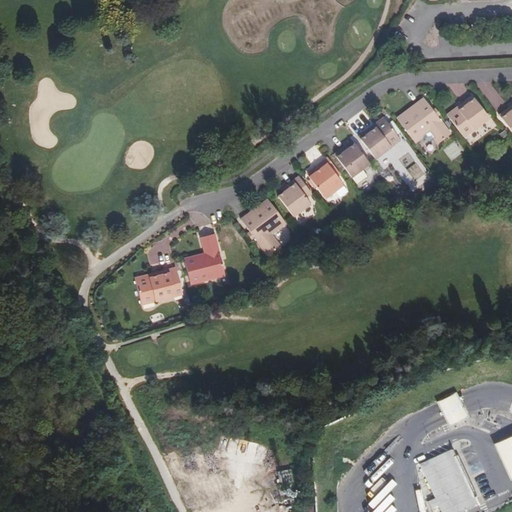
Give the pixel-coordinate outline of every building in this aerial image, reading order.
[(464,106),(449,118),(463,137),(488,119),(471,96),(462,103),(464,106)] [(437,117),(433,111),(424,99),(414,106),(415,108),(398,120),(415,143),(429,132),(439,143),(451,135),(437,117)] [(464,106),(462,103),(447,115),(449,118),(464,106)] [(415,108),(414,106),(397,119),(398,120),(415,108)] [(511,110),(511,111),(509,108),(499,115),(511,132),(511,110)] [(370,132),(385,121),(383,118),(368,129),(370,132)] [(385,121),(370,132),(368,129),(358,136),(375,159),(400,140),(385,121)] [(346,150),(354,144),(352,141),(343,147),(346,150)] [(452,158),(461,152),(456,143),(446,149),(452,158)] [(354,144),(346,150),(343,147),(334,154),(350,177),(361,169),(369,164),(354,144)] [(327,158),(324,160),(337,178),(341,176),(327,158)] [(335,192),(343,186),(337,178),(324,160),(313,168),(316,172),(309,177),(322,195),(332,188),(335,192)] [(316,172),(313,168),(306,174),(309,177),(316,172)] [(361,169),(350,177),(356,184),(366,176),(361,169)] [(286,185),(288,189),(283,192),(277,197),(292,217),(309,204),(305,198),(311,194),(299,176),(286,185)] [(332,188),(322,195),(325,199),(335,192),(332,188)] [(269,202),(267,200),(250,212),(251,214),(269,202)] [(240,220),(249,232),(254,238),(267,256),(279,247),(270,235),(285,224),(269,202),(251,214),(250,212),(240,220)] [(184,262),(190,285),(207,280),(206,279),(223,274),(214,235),(200,238),(204,254),(205,257),(184,262)] [(184,262),(205,257),(204,254),(183,259),(184,262)] [(163,275),(135,283),(141,305),(182,295),(175,268),(162,271),(163,275)] [(163,275),(162,271),(134,279),(135,283),(163,275)] [(472,421),(460,395),(441,403),(452,430),(472,421)] [(511,478),(511,441),(497,448),(511,478)] [(432,505),(436,511),(442,508),(444,511),(470,511),(482,507),(457,452),(424,467),(439,502),(432,505)] [(289,470),(276,472),(278,480),(276,481),(277,485),(291,482),(289,470)]
